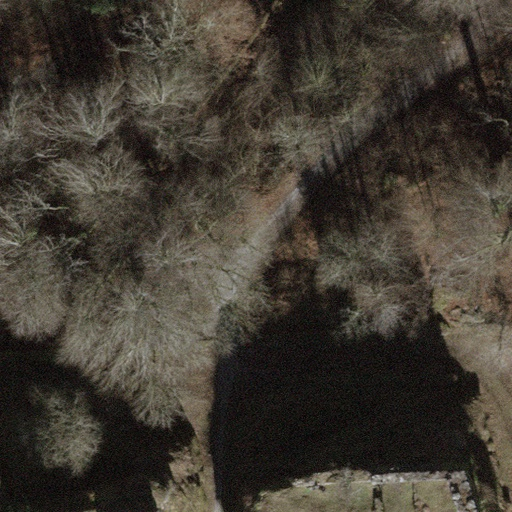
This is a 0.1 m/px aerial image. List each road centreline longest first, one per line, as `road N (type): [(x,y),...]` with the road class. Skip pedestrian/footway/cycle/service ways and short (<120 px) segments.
road 1 (track): [(508,0),(487,41),(322,172),(254,260),(222,395),(218,511)]
road 2 (track): [(511,424),(469,369),(327,374),(222,395)]
